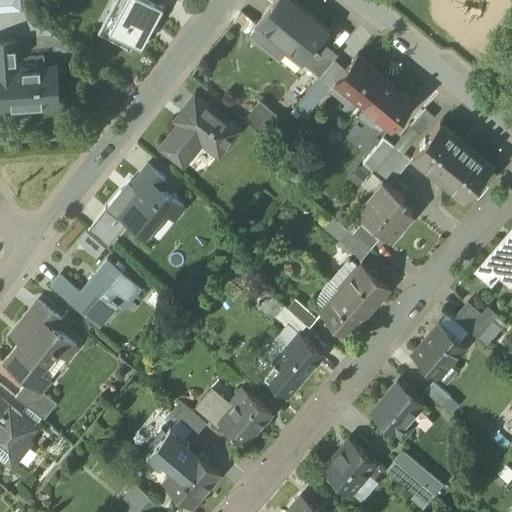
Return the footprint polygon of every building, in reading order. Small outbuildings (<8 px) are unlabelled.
[(19,0),(0,0),(0,11),(21,10),(19,0)] [(115,0),(108,15),(117,20),(108,38),(131,50),(135,43),(142,47),(164,6),(159,4),(152,0),(115,0)] [(314,16),(293,0),(276,0),(251,32),(281,56),(286,49),(302,63),(316,46),(320,50),(322,47),(321,46),(330,35),(311,20),(314,16)] [(57,67),(18,70),(16,40),(0,41),(0,109),(59,105),(57,67)] [(386,77),(358,54),(336,81),(362,103),(355,111),(356,112),(366,100),(386,77)] [(321,77),(295,108),(306,117),(332,86),(321,77)] [(414,100),(386,77),(366,100),(383,113),(395,123),(414,100)] [(190,117),(179,133),(174,133),(162,148),(185,166),(186,165),(185,164),(203,141),(209,146),(211,143),(223,153),(230,142),(239,131),(195,97),(183,112),(190,117)] [(383,113),(366,100),(356,112),(373,126),(383,113)] [(434,117),(426,109),(411,126),(420,134),(434,117)] [(493,166),(440,123),(413,155),(466,199),(493,166)] [(385,137),(364,163),(373,171),(395,146),(385,137)] [(412,159),(395,146),(373,171),(384,180),(390,185),(412,159)] [(166,178),(148,164),(142,173),(159,186),(166,178)] [(159,186),(142,173),(132,185),(141,192),(122,215),(146,235),(166,211),(175,218),(184,207),(159,186)] [(390,185),(384,180),(359,211),(391,238),(414,212),(401,201),(404,197),(390,185)] [(380,239),(362,224),(355,233),(372,248),(380,239)] [(354,234),(351,230),(341,242),(362,259),(372,248),(355,233),(354,234)] [(511,231),(479,271),(491,282),(502,269),(511,277),(511,231)] [(142,287),(109,259),(108,260),(108,261),(82,292),(78,288),(69,299),(100,325),(101,325),(101,324),(117,304),(118,305),(119,303),(119,302),(128,291),(134,296),(141,288),(142,287)] [(390,288),(363,264),(342,289),(369,312),(390,288)] [(369,312),(342,289),(321,313),(348,336),(369,312)] [(284,305),(268,291),(259,302),(275,316),(284,305)] [(318,317),(296,299),(288,308),(303,322),(304,321),(310,327),(318,317)] [(63,319),(40,301),(31,312),(54,331),(56,329),(63,319)] [(482,315),(468,303),(455,319),(478,338),(497,316),(488,308),(482,315)] [(288,308),(284,305),(275,316),(295,332),(303,322),(288,308)] [(54,331),(31,312),(22,324),(31,331),(6,362),(29,380),(42,390),(51,379),(42,372),(58,351),(67,359),(78,346),(56,329),(54,331)] [(441,322),(424,343),(425,344),(414,356),(435,373),(445,361),(451,366),(468,346),(441,322)] [(300,333),(275,363),(298,383),(324,353),(300,333)] [(42,390),(29,380),(16,397),(38,414),(51,397),(42,390)] [(451,396),(434,382),(426,391),(443,405),(451,396)] [(398,383),(373,412),(397,433),(398,432),(402,437),(413,424),(408,420),(422,403),(398,383)] [(243,388),(233,400),(237,403),(231,410),(220,423),(221,424),(246,445),(273,413),(243,388)] [(231,410),(209,392),(197,407),(219,426),(221,424),(220,423),(231,410)] [(23,417),(0,398),(0,449),(11,459),(13,456),(14,456),(29,437),(28,436),(30,434),(17,424),(23,417)] [(207,423),(182,402),(172,413),(175,416),(197,435),(207,423)] [(141,417),(126,403),(116,415),(131,428),(141,417)] [(197,435),(175,416),(166,427),(188,446),(197,435)] [(378,462),(350,438),(350,439),(352,441),(340,455),(338,453),(324,469),(352,492),(378,462)] [(194,450),(165,483),(192,507),(221,473),(194,450)] [(427,470),(405,451),(396,461),(418,480),(427,470)] [(396,461),(394,460),(386,470),(413,493),(422,483),(418,480),(396,461)] [(151,511),(158,504),(137,485),(125,499),(132,505),(137,500),(150,511),(151,511)] [(323,511),(303,494),(287,511),(323,511)]
